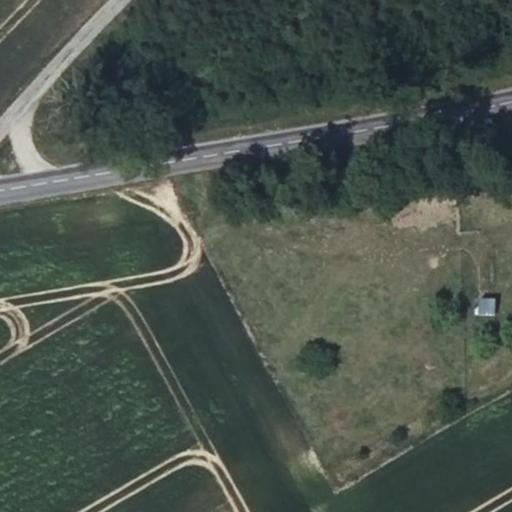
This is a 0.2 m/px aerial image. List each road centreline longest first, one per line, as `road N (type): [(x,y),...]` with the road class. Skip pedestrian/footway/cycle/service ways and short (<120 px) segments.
road 1 (tertiary): [(511,69),(0,188)]
road 2 (track): [(95,166),(207,66),(316,0)]
road 3 (unclassified): [(0,159),(133,0)]
